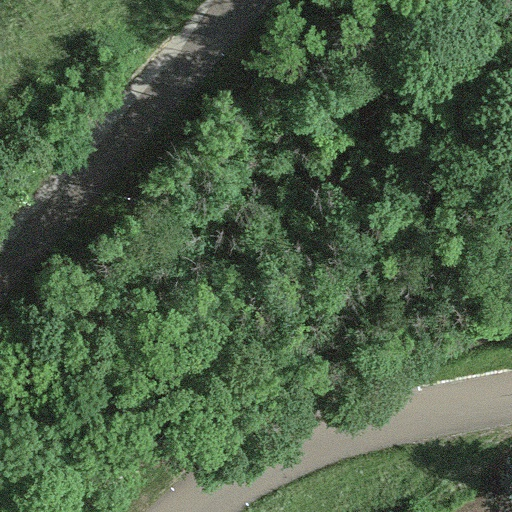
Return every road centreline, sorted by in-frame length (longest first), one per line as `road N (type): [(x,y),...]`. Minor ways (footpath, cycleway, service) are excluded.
road 1 (unclassified): [(245,0),(0,271)]
road 2 (unclassified): [(205,511),(235,487),(358,430),(511,405)]
road 3 (unknown): [(212,37),(113,11),(0,13)]
